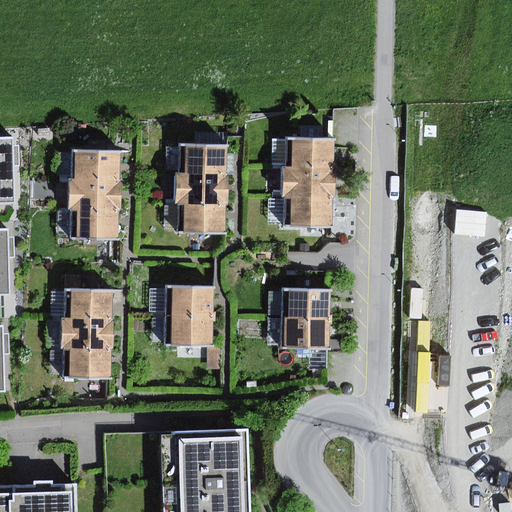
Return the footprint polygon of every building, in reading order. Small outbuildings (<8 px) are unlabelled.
[(14,139),(0,138),(0,204),(15,204),(14,156),(14,139)] [(289,164),(289,168),(335,169),(336,156),(336,141),(289,140),(289,142),(289,164)] [(289,164),(289,142),(273,142),(272,164),(289,164)] [(178,170),(178,175),(225,175),(225,147),(179,146),(179,148),(178,170)] [(178,170),(179,148),(166,147),(166,169),(178,170)] [(72,175),(73,179),(119,180),(120,168),(120,152),(73,151),(73,153),(72,175)] [(72,175),(73,153),(59,153),(59,175),(72,175)] [(335,183),(335,169),(289,168),(284,168),(283,199),(288,198),(334,199),(335,183)] [(224,205),(225,175),(178,175),(173,174),(173,205),(178,205),(224,205)] [(118,210),(119,180),(73,179),(68,179),(67,209),(72,209),(118,210)] [(334,199),(288,198),(288,203),(288,224),(288,228),(334,228),(334,211),(334,199)] [(288,224),(288,203),(270,202),(268,223),(288,224)] [(224,205),(178,205),(178,208),(178,229),(178,234),(224,234),(224,216),(224,205)] [(178,229),(178,208),(165,208),(165,229),(178,229)] [(118,210),(72,209),(72,212),(72,236),(72,238),(118,239),(118,223),(118,210)] [(72,236),(72,212),(58,212),(57,236),(72,236)] [(9,229),(0,229),(0,295),(11,295),(10,247),(9,229)] [(212,287),(165,287),(165,289),(165,312),(165,316),(212,317),(212,302),(212,287)] [(165,312),(165,289),(151,289),(150,312),(165,312)] [(67,316),(67,319),(114,320),(114,291),(68,290),(67,292),(67,316)] [(331,290),(283,290),(283,292),(283,315),(283,319),(330,320),(330,305),(331,290)] [(67,316),(67,292),(51,292),(51,316),(67,316)] [(283,315),(283,292),(269,292),(269,315),(283,315)] [(212,317),(165,316),(165,318),(164,341),(164,344),(212,345),(212,317)] [(164,341),(165,318),(150,318),(150,341),(164,341)] [(113,350),(114,320),(67,319),(62,319),(62,321),(62,346),(62,349),(67,349),(113,350)] [(330,320),(283,319),(283,321),(282,344),(283,347),(309,348),(327,348),(330,348),(330,320)] [(62,346),(62,321),(48,320),(47,346),(62,346)] [(282,344),(283,321),(268,320),(268,344),(282,344)] [(327,348),(309,348),(309,370),(326,371),(327,348)] [(113,350),(67,349),(67,353),(66,374),(66,378),(113,378),(113,350)] [(220,349),(208,349),(207,369),(220,369),(220,349)] [(66,374),(67,353),(50,352),(50,374),(66,374)] [(248,430),(160,434),(162,511),(251,511),(250,487),(248,430)] [(0,511),(76,511),(75,484),(53,485),(53,481),(33,482),(33,485),(0,486),(0,511)]
